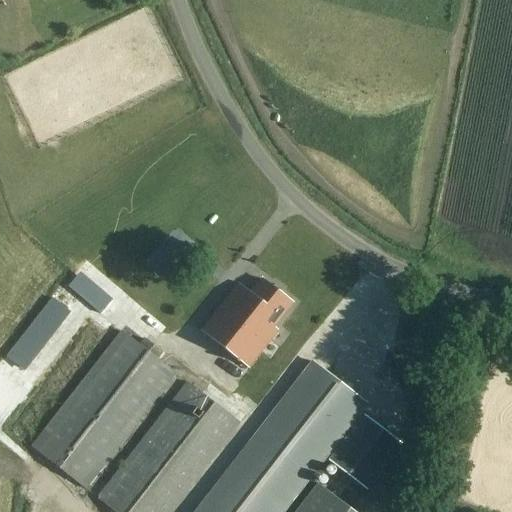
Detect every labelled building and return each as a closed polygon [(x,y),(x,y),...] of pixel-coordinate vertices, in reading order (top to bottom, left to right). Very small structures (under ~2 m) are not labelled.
[(290,305),(262,282),(251,296),(237,285),(198,334),(245,372),(276,333),(271,329),(290,305)] [(140,347),(119,331),(30,447),(85,490),(175,375),(157,361),(163,354),(145,340),(140,347)] [(285,511),(368,407),(313,364),(197,511),(285,511)] [(112,511),(170,511),(239,424),(186,383),(96,499),(112,511)] [(366,418),(331,462),(370,492),(404,448),(366,418)] [(352,511),(321,487),(301,511),(352,511)]
